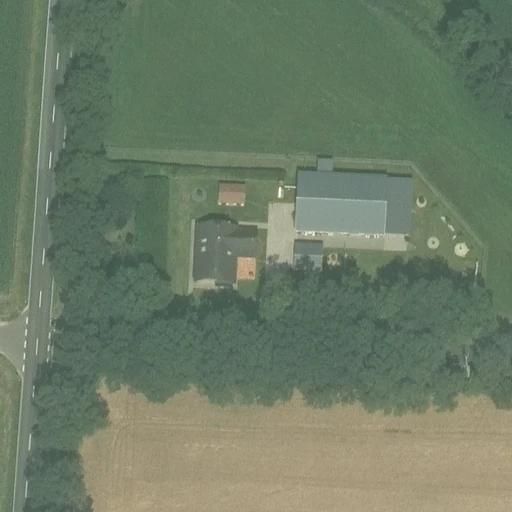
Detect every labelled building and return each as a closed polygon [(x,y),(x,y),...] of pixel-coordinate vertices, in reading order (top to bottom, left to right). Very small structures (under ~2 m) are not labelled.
[(384,187),(299,184),(297,237),(382,240),(384,187)] [(216,208),(244,208),(243,188),(216,189),(216,208)] [(233,232),(198,232),(197,288),(232,288),(233,256),(254,256),(254,237),(233,237),(233,232)] [(321,254),(297,253),(296,275),(320,276),(321,254)] [(451,294),(403,293),(402,319),(450,321),(451,294)]
